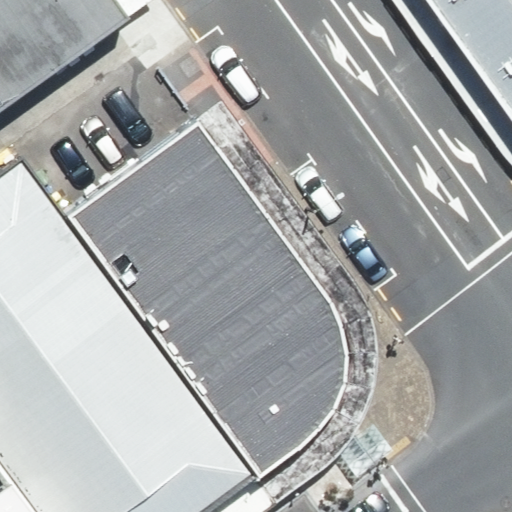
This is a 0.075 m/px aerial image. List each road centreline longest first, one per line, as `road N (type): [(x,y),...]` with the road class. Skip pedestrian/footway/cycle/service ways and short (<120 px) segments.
road 1 (tertiary): [(511,333),(276,0)]
road 2 (secondary): [(511,439),(403,511)]
